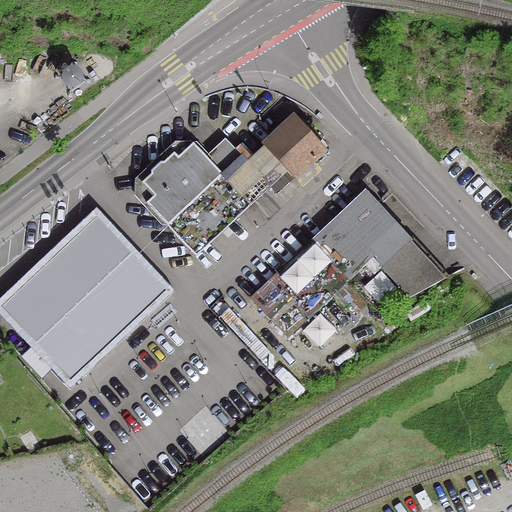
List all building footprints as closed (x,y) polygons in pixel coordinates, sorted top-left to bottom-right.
[(322,151),(294,119),(263,147),(292,179),(322,151)] [(176,159),(172,154),(140,184),(152,197),(144,204),(190,253),(264,184),(227,144),(211,159),(215,163),(211,166),(191,144),(176,159)] [(366,188),(313,239),(316,243),(349,280),(374,257),(409,298),(450,276),(414,237),(412,238),(366,188)] [(0,305),(0,310),(68,383),(164,292),(94,217),(0,305)] [(349,280),(316,243),(280,276),(313,314),(349,280)] [(313,314),(280,276),(276,273),(251,296),(288,337),(313,314)]
